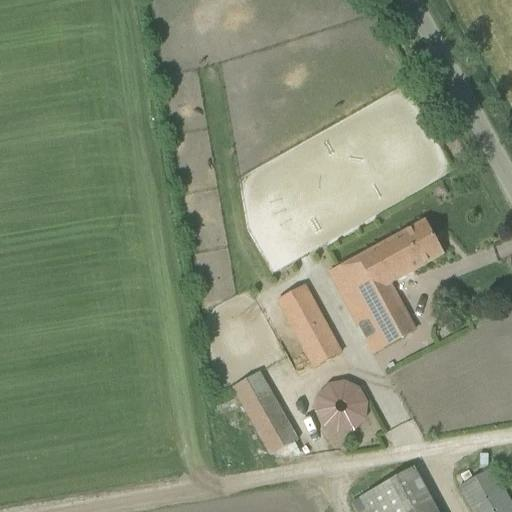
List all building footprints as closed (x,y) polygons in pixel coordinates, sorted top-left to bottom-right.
[(424,223),(330,275),(373,355),(414,333),(389,286),(443,256),(424,223)] [(342,354),(305,287),(276,304),(313,371),(342,354)] [(266,456),(295,441),(259,370),(229,386),(266,456)] [(363,384),(314,385),(315,430),(365,428),(363,384)] [(472,511),(511,511),(511,507),(491,470),(459,488),(472,511)] [(352,505),(355,511),(426,511),(424,508),(406,474),(352,505)]
